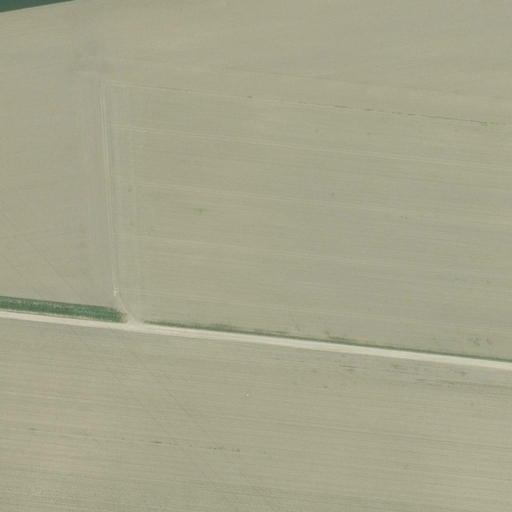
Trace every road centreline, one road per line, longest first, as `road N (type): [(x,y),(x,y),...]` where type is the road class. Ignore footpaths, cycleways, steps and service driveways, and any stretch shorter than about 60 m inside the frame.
road 1 (track): [(511,368),(0,313)]
road 2 (track): [(132,327),(121,298),(98,2)]
